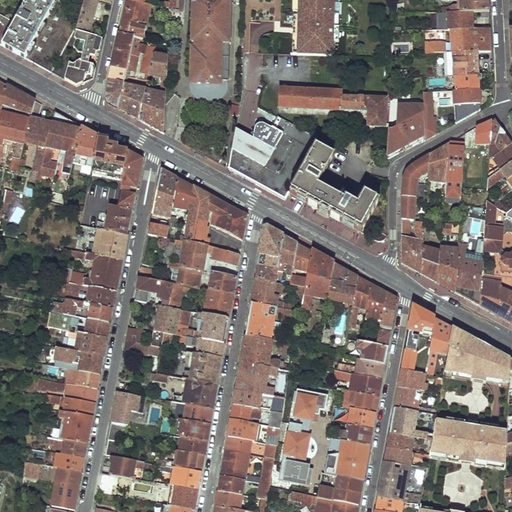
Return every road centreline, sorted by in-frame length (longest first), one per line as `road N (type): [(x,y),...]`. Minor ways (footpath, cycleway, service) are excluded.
road 1 (residential): [(159,148),(84,511)]
road 2 (residential): [(263,205),(205,511)]
road 3 (residential): [(366,511),(410,287)]
road 4 (residential): [(502,108),(396,168),(385,273)]
road 5 (secondary): [(263,205),(385,273)]
